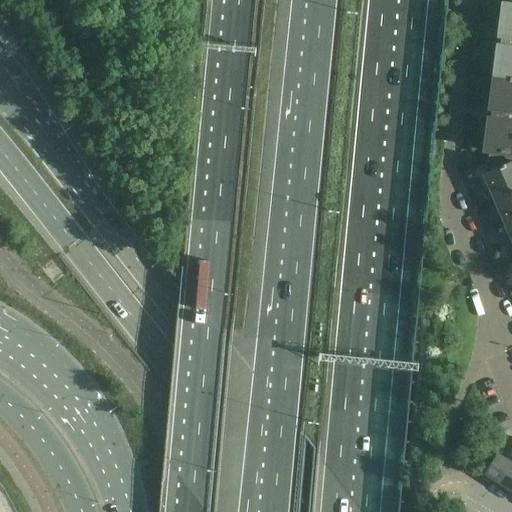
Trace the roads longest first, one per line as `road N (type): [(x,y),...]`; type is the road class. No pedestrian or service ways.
road 1 (secondary): [(334,511),(0,89)]
road 2 (motorway): [(320,0),(264,511)]
road 3 (motorway): [(348,511),(399,0)]
road 4 (secondary): [(0,153),(283,511)]
road 5 (motorway): [(227,87),(191,511)]
road 6 (residential): [(511,384),(456,228),(449,180),(471,0)]
road 7 (secondary): [(122,511),(80,417),(0,344)]
road 8 (secondary): [(0,396),(43,441),(81,511)]
